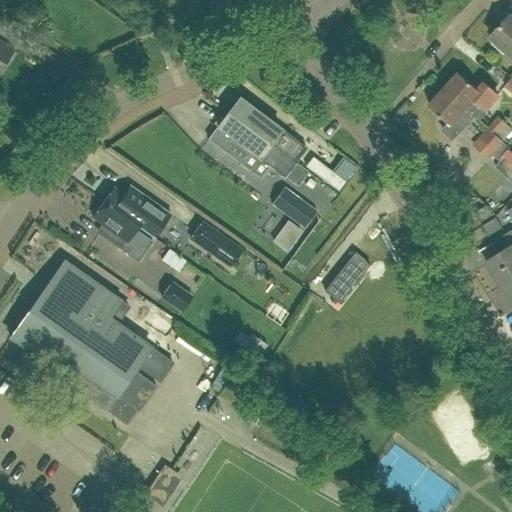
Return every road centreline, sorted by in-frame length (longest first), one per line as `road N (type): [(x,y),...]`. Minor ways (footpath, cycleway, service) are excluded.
road 1 (tertiary): [(0,238),(49,162),(110,108),(282,38)]
road 2 (tertiary): [(509,361),(368,129)]
road 3 (residential): [(368,129),(483,0)]
road 4 (tertiary): [(368,129),(282,38)]
